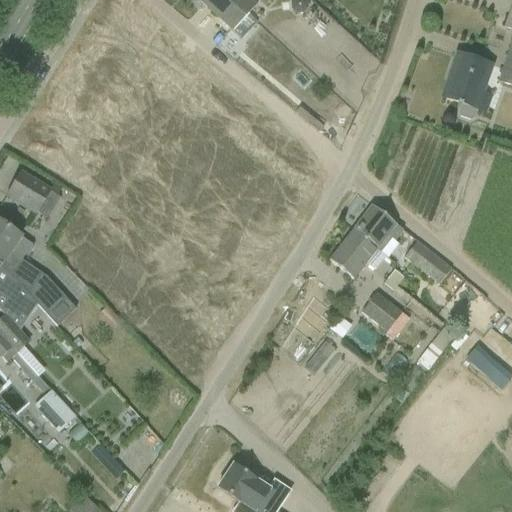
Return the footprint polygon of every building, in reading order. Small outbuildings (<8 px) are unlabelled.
[(248,15),(230,0),(194,0),(231,33),(244,19),(248,15)] [(230,0),(248,15),(256,6),(248,0),(230,0)] [(511,40),(497,84),(511,88),(511,3),(503,29),(511,32),(511,40)] [(208,93),(221,72),(186,43),(176,59),(155,46),(151,51),(141,45),(127,69),(131,72),(118,94),(147,111),(163,84),(177,92),(185,79),(208,93)] [(475,112),(490,67),(456,56),(450,72),(454,73),(444,101),(456,106),(456,107),(459,108),(456,116),(458,119),(468,123),(472,121),(475,112)] [(262,76),(276,88),(293,70),(280,57),(262,76)] [(308,101),(300,110),(319,125),(326,116),(308,101)] [(34,216),(48,193),(19,175),(5,198),(34,216)] [(371,209),(352,232),(377,251),(376,252),(379,254),(390,241),(393,244),(402,233),(371,209)] [(0,226),(0,260),(5,264),(2,269),(23,293),(35,307),(54,329),(74,311),(45,278),(21,262),(24,258),(27,257),(31,251),(30,247),(0,226)] [(352,232),(328,263),(344,275),(352,282),(366,265),(375,271),(385,259),(379,254),(376,252),(377,251),(352,232)] [(437,287),(449,273),(450,272),(416,244),(403,260),(437,287)] [(0,260),(0,314),(2,317),(0,318),(0,338),(16,356),(28,345),(18,333),(5,319),(13,307),(26,321),(35,307),(23,293),(2,269),(5,264),(0,260)] [(391,294),(394,290),(402,280),(393,273),(382,287),(391,294)] [(360,315),(389,338),(403,319),(374,297),(360,315)] [(337,318),(328,330),(338,338),(347,326),(337,318)] [(443,331),(416,365),(426,373),(453,338),(443,331)] [(365,337),(359,346),(372,356),(379,347),(365,337)] [(0,360),(1,359),(6,365),(10,361),(42,396),(48,391),(16,356),(0,338),(0,360)] [(69,345),(79,355),(85,350),(75,339),(69,345)] [(479,371),(492,358),(473,341),(460,354),(479,371)] [(500,352),(511,362),(511,343),(509,341),(500,352)] [(312,371),(322,379),(340,354),(329,346),(312,371)] [(397,390),(390,399),(399,405),(406,397),(397,390)] [(33,409),(57,436),(75,420),(51,393),(33,409)] [(89,429),(75,439),(84,450),(97,440),(89,429)] [(231,468),(216,491),(239,505),(234,511),(255,511),(269,492),(231,468)] [(68,511),(97,511),(84,499),(83,498),(68,511)]
